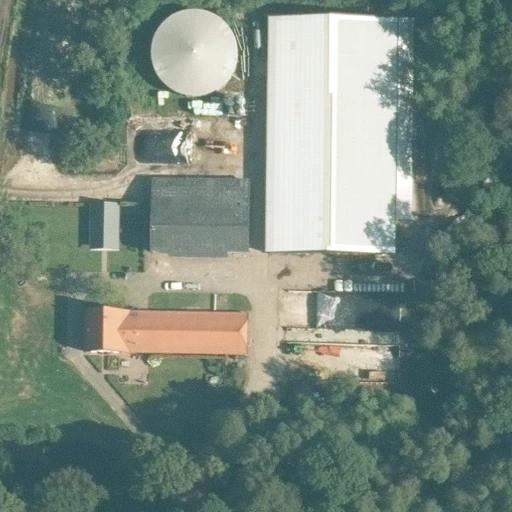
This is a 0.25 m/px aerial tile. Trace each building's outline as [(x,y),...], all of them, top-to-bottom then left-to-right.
[(158,76),(167,86),(180,93),(193,95),(207,92),(220,86),(229,75),(235,62),(236,48),(232,35),(224,23),(213,15),(199,10),(185,11),(172,15),(162,24),(154,36),(151,49),(152,63),(158,76)] [(271,235),(271,255),(371,256),(371,236),(373,100),(272,99),(271,235)] [(200,124),(144,122),(144,128),(143,128),(142,160),(199,162),(200,124)] [(153,181),(152,233),(152,253),(248,254),(249,182),(153,181)] [(91,221),(91,251),(119,251),(120,221),(91,221)] [(379,283),(378,327),(398,327),(399,276),(360,275),(360,283),(379,283)] [(86,311),(86,352),(246,355),(247,314),(86,311)]
